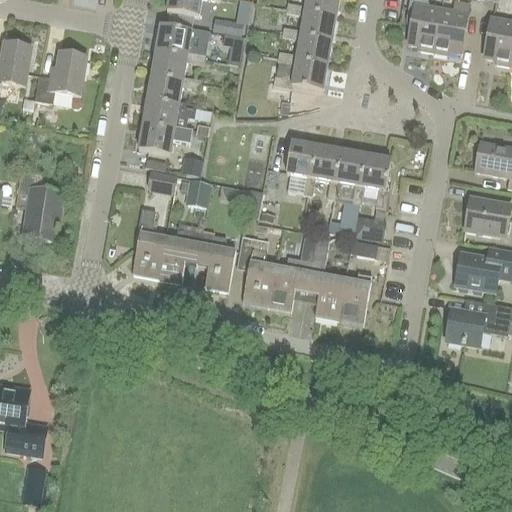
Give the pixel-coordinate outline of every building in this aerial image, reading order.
[(220,0),(170,0),(167,15),(199,21),(203,1),(220,4),(220,0)] [(337,21),(340,0),(307,0),(306,10),(289,7),(287,17),(305,20),(305,16),(337,21)] [(434,56),(442,13),(429,11),(429,7),(425,3),(411,1),(406,25),(407,28),(409,30),(411,31),(408,48),(420,50),(419,53),(434,56)] [(461,57),(468,18),(470,7),(454,4),(452,15),(442,13),(434,56),(449,59),(450,55),(461,57)] [(332,46),(337,21),(305,16),(305,20),(302,35),(284,32),(283,41),(300,44),(301,40),(332,46)] [(510,70),(511,59),(511,25),(492,22),(485,61),(496,64),(495,67),(510,70)] [(242,40),(244,27),(224,23),(221,37),(242,40)] [(161,30),(156,55),(188,60),(189,57),(191,42),(209,45),(210,35),(192,32),(191,35),(161,30)] [(328,71),(332,46),(301,40),(300,44),(297,59),(280,56),(278,65),(296,68),(296,65),(328,71)] [(0,86),(26,91),(32,52),(5,47),(1,68),(0,67),(0,86)] [(206,60),(189,57),(188,60),(156,55),(152,80),(184,85),(184,81),(187,66),(204,69),(206,60)] [(81,101),(88,61),(60,56),(56,77),(52,77),(51,83),(39,80),(35,105),(53,108),(55,96),(81,101)] [(242,62),(229,59),(227,68),(241,70),(242,62)] [(260,64),(247,62),(244,80),(257,82),(260,64)] [(324,96),(328,71),(296,65),(296,68),(293,84),(276,81),(274,90),(292,93),(293,90),(324,96)] [(202,84),(184,81),(184,85),(152,80),(148,104),(179,109),(180,106),(183,91),(200,94),(202,84)] [(197,109),(180,106),(179,109),(148,104),(143,128),(175,134),(176,130),(178,115),(196,118),(197,109)] [(289,119),(290,107),(281,106),(281,118),(289,119)] [(143,128),(139,153),(171,159),(174,139),(191,142),(207,145),(207,140),(197,139),(192,137),(193,133),(176,130),(175,134),(143,128)] [(199,129),(197,139),(207,140),(208,141),(210,131),(199,129)] [(312,182),(317,150),(292,146),(287,178),(306,181),(303,199),(312,200),(315,183),(312,182)] [(511,152),(481,147),(476,175),(510,181),(508,193),(511,193),(511,152)] [(336,187),(342,155),(317,150),(312,182),(315,183),(331,186),(328,203),(337,205),(340,187),(336,187)] [(361,191),(367,159),(342,155),(336,187),(340,187),(355,190),(352,207),(361,209),(364,192),(361,191)] [(386,194),(391,164),(367,159),(361,191),(364,192),(380,194),(377,212),(378,212),(386,213),(389,195),(386,194)] [(148,163),(146,171),(165,174),(167,167),(148,163)] [(191,163),(188,179),(201,181),(204,165),(191,163)] [(174,200),(177,179),(152,175),(148,196),(174,200)] [(57,246),(64,199),(44,195),(47,180),(22,176),(16,211),(28,213),(24,241),(57,246)] [(207,212),(211,188),(190,184),(186,208),(207,212)] [(259,222),(264,196),(251,194),(247,216),(246,220),(259,222)] [(511,210),(471,203),(466,235),(505,242),(511,210)] [(342,226),(340,238),(356,241),(361,209),(352,207),(346,206),(342,226)] [(159,283),(166,242),(155,240),(156,233),(153,233),(157,215),(142,212),(138,231),(142,232),(133,278),(159,283)] [(386,213),(378,212),(376,224),(384,225),(386,213)] [(261,225),(273,227),(274,219),(262,217),(261,225)] [(385,246),(389,226),(384,225),(376,224),(361,221),(358,241),(385,246)] [(328,236),(340,238),(342,226),(330,224),(328,236)] [(198,266),(203,238),(178,233),(176,244),(166,242),(159,283),(182,287),(186,264),(198,266)] [(237,255),(225,253),(227,242),(203,238),(198,266),(210,269),(205,291),(229,296),(237,255)] [(324,279),(326,269),(331,241),(317,239),(315,252),(312,266),(313,266),(308,295),(320,297),(315,320),(339,324),(346,283),(324,279)] [(376,263),(379,249),(353,244),(350,258),(376,263)] [(511,254),(504,253),(501,265),(462,258),(456,290),(496,297),(498,283),(511,285),(511,254)] [(269,311),(276,270),(265,268),(266,262),(252,259),(243,307),(269,311)] [(308,295),(313,266),(312,266),(288,262),(286,272),(276,270),(269,311),(292,316),(296,293),(308,295)] [(357,285),(346,283),(339,324),(364,329),(373,281),(358,279),(357,285)] [(483,319),(452,314),(447,345),(480,351),(483,335),(508,340),(511,315),(511,311),(485,307),(483,319)] [(42,461),(46,435),(24,431),(30,394),(0,389),(0,432),(10,434),(7,455),(42,461)] [(38,511),(43,475),(32,473),(25,511),(26,511),(38,511)]
